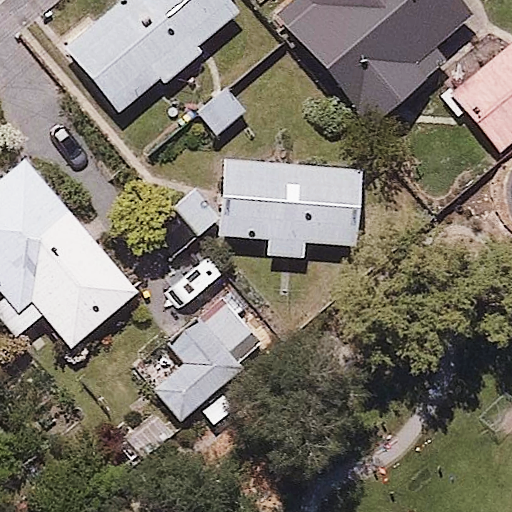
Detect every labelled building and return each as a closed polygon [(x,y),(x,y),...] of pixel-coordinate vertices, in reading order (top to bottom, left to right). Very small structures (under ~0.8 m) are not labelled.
[(201,59),(191,46),(239,9),(231,0),(115,0),(54,47),(105,113),(157,72),(167,85),(201,59)] [(310,0),(312,1),(280,28),(361,127),(451,52),(443,43),(471,19),(454,0),(310,0)] [(511,40),(451,81),(495,145),(511,132),(511,40)] [(247,106),(214,71),(179,104),(212,139),(247,106)] [(0,329),(8,340),(43,313),(67,343),(136,289),(99,242),(111,232),(89,203),(70,217),(20,154),(0,169),(0,329)] [(308,255),(309,237),(352,239),(356,164),(220,157),(216,232),(263,235),(262,252),(308,255)] [(178,213),(145,241),(173,274),(201,250),(190,237),(217,214),(192,186),(170,204),(178,213)] [(240,357),(232,349),(251,331),(228,307),(209,325),(203,318),(142,376),(179,415),(240,357)]
